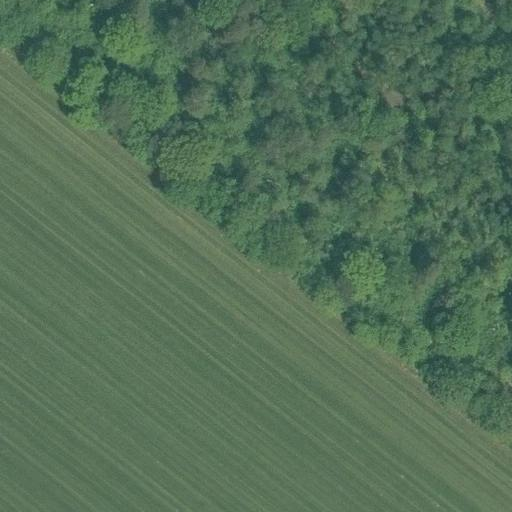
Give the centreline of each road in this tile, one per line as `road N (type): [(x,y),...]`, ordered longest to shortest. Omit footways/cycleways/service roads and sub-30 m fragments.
road 1 (unknown): [(265,0),(347,61),(385,101)]
road 2 (unknown): [(385,101),(418,101),(511,54)]
